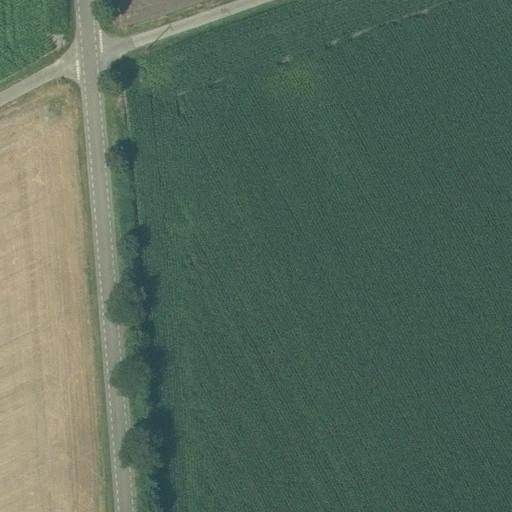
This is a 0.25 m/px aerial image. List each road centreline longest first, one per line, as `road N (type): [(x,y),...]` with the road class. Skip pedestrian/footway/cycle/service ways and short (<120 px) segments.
road 1 (unclassified): [(123,511),(86,57)]
road 2 (unclassified): [(255,0),(86,57)]
